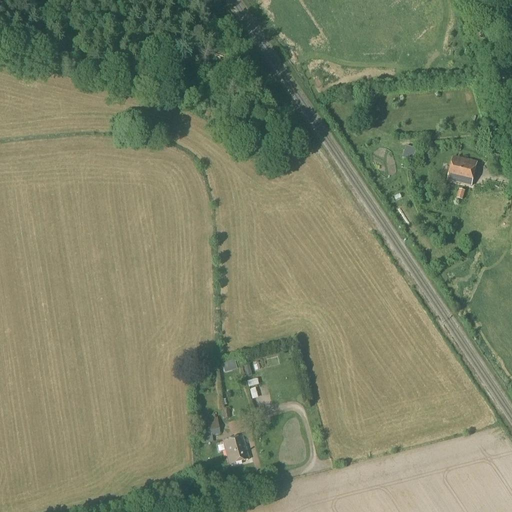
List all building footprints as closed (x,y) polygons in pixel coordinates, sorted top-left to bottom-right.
[(449,103),(459,103),(459,93),(449,93),(449,103)] [(425,106),(436,105),(435,94),(425,95),(425,106)] [(368,131),(373,133),(376,124),(372,122),(368,131)] [(412,162),(416,149),(405,146),(402,159),(412,162)] [(493,170),(511,165),(511,152),(511,147),(488,152),(493,170)] [(471,186),(476,163),(453,157),(447,181),(471,186)] [(462,201),(465,192),(459,190),(456,199),(462,201)] [(403,195),(408,206),(413,203),(409,192),(403,195)] [(511,249),(511,234),(468,223),(465,237),(511,249)] [(247,365),(242,366),(245,378),(250,376),(247,365)] [(246,382),(248,388),(258,385),(256,379),(246,382)] [(257,398),(254,389),(249,390),(251,400),(257,398)] [(214,419),(213,415),(199,418),(200,428),(202,437),(219,434),(216,418),(214,419)] [(229,465),(248,460),(242,437),(223,442),(229,465)]
